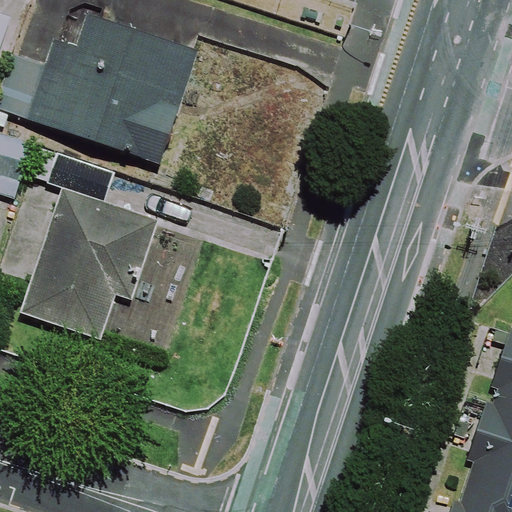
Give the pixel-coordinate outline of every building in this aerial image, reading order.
[(195,51),(73,12),(37,125),(159,164),(195,51)] [(0,49),(10,21),(0,17),(0,49)] [(47,68),(13,59),(0,105),(0,114),(32,124),(47,68)] [(156,227),(64,197),(25,317),(102,343),(118,296),(132,300),(156,227)] [(511,511),(511,345),(454,511),(511,511)]
